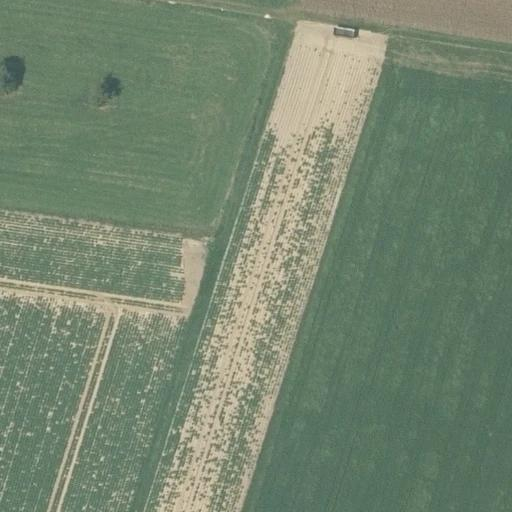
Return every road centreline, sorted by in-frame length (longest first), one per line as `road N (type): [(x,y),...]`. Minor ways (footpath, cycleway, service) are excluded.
road 1 (track): [(290,0),(144,511)]
road 2 (track): [(207,0),(290,19),(511,47)]
